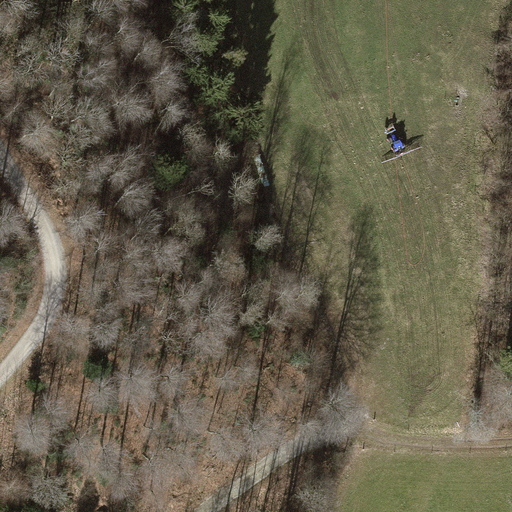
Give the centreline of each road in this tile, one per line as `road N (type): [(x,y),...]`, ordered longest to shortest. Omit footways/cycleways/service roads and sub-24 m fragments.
road 1 (track): [(511,446),(300,452),(259,468),(209,511)]
road 2 (track): [(0,146),(42,216),(55,269),(41,321),(0,383)]
